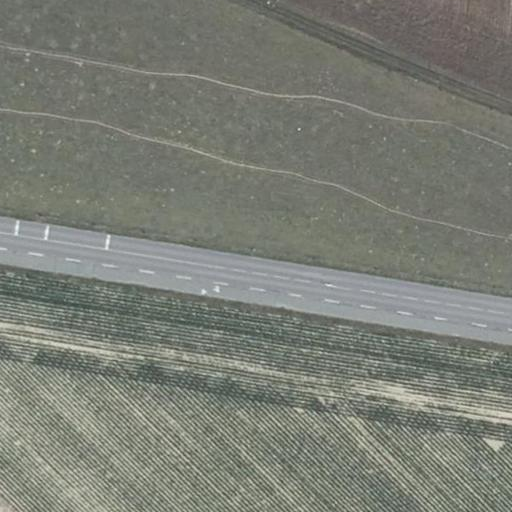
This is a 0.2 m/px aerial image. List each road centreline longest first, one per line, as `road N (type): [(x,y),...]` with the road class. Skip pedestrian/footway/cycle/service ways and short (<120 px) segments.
road 1 (secondary): [(511,317),(0,234)]
road 2 (track): [(252,0),(511,110)]
